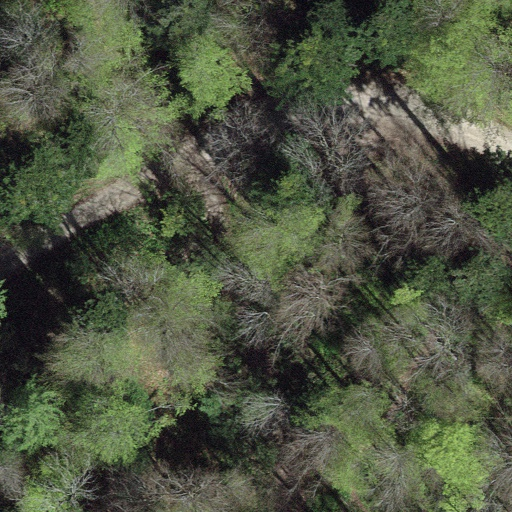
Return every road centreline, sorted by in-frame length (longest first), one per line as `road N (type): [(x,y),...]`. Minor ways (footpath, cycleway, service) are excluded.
road 1 (track): [(511,137),(413,97),(357,94),(237,121),(157,171)]
road 2 (track): [(157,171),(0,260)]
